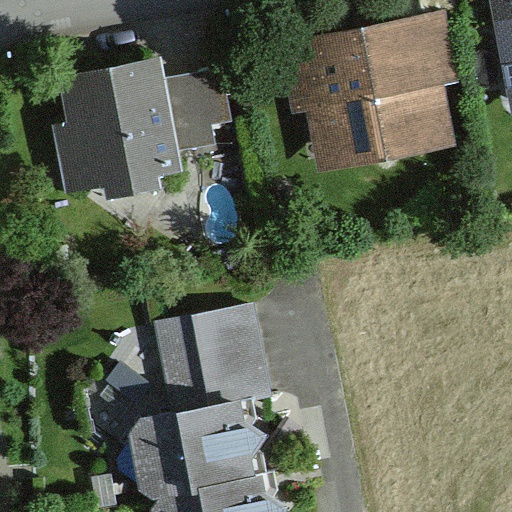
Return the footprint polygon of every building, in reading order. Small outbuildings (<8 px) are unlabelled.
[(431,0),(282,32),(310,163),(459,131),(431,0)] [(511,0),(486,0),(508,112),(511,111),(511,0)] [(160,45),(59,63),(68,111),(54,114),(67,185),(182,163),(179,147),(164,70),(160,45)] [(223,59),(164,70),(179,147),(217,140),(213,120),(233,117),(223,59)] [(255,390),(148,413),(163,486),(270,463),(255,390)] [(281,511),(270,463),(163,486),(168,511),(281,511)]
